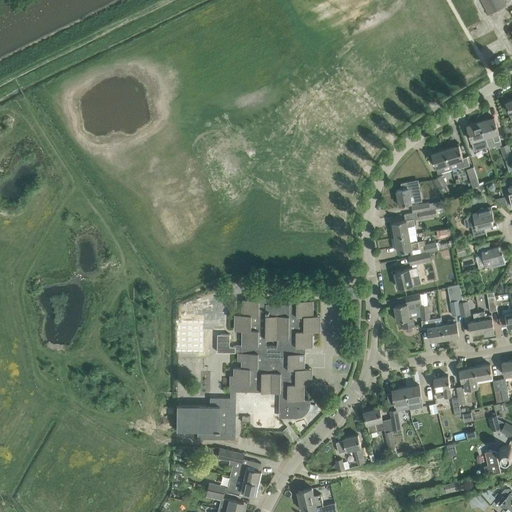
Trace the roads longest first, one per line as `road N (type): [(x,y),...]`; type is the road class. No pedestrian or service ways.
road 1 (residential): [(372,361),(367,231),(378,183),(412,139),(511,76)]
road 2 (residential): [(372,361),(511,349)]
road 3 (unclassified): [(296,460),(342,414),(372,361)]
